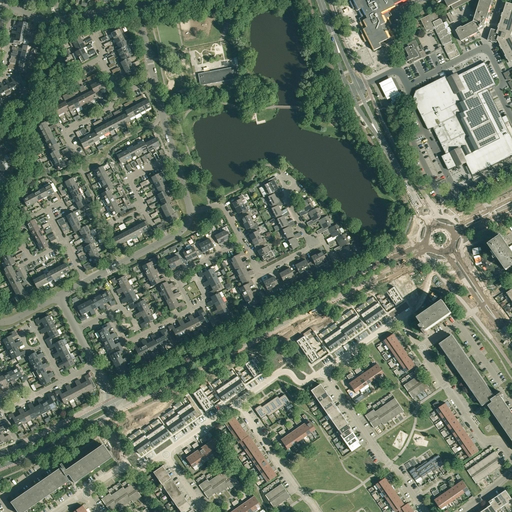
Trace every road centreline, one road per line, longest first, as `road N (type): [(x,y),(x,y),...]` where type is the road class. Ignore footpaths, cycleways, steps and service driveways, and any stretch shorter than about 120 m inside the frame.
road 1 (secondary): [(118,410),(430,248)]
road 2 (secondary): [(426,240),(113,400)]
road 3 (residential): [(511,165),(456,193),(407,85)]
road 4 (residential): [(425,511),(323,372)]
road 5 (residential): [(407,85),(485,48),(511,119)]
road 6 (residential): [(511,458),(498,440),(481,437),(420,348)]
road 7 (residential): [(317,511),(236,403)]
road 8 (secondary): [(0,467),(118,410)]
road 9 (residential): [(85,282),(176,234),(190,212)]
road 10 (residential): [(13,9),(53,21),(137,4)]
road 11 (secondary): [(113,400),(0,456)]
